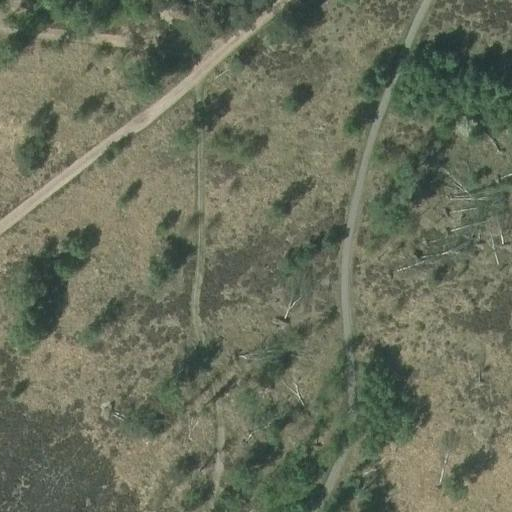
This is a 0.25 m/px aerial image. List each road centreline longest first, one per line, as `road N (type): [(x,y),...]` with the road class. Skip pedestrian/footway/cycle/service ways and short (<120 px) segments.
road 1 (track): [(215,511),(214,407),(196,362),(188,299),(193,77),(150,0)]
road 2 (track): [(0,228),(291,0)]
road 3 (unknown): [(0,28),(189,65)]
